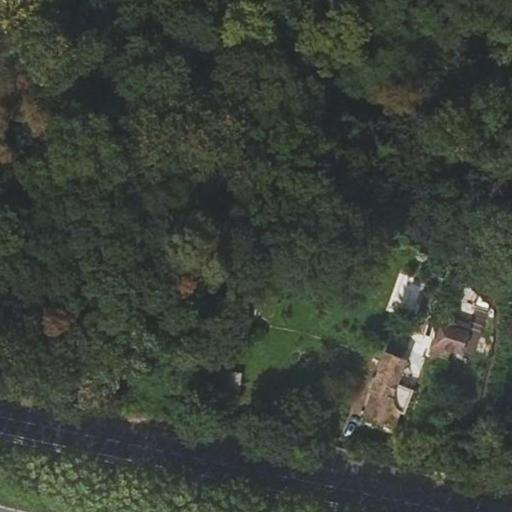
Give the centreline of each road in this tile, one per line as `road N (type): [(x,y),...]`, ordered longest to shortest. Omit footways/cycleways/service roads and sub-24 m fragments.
road 1 (secondary): [(439,511),(0,417)]
road 2 (secondary): [(0,451),(281,511)]
